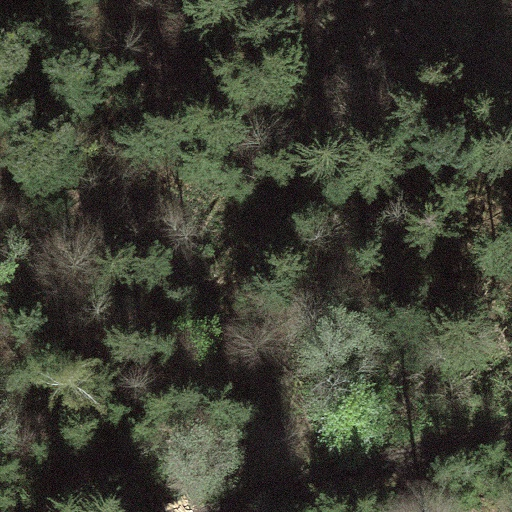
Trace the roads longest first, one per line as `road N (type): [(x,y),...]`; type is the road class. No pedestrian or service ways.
road 1 (track): [(243,511),(287,486),(511,429)]
road 2 (track): [(349,0),(410,25),(511,95)]
